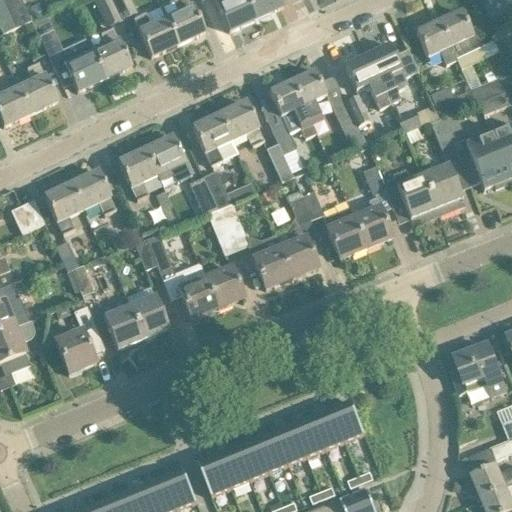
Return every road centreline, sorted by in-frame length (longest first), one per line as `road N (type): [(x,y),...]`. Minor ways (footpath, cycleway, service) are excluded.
road 1 (residential): [(0,451),(397,290)]
road 2 (residential): [(0,178),(382,0)]
road 3 (residential): [(425,511),(440,450),(419,347)]
road 4 (residential): [(397,290),(511,243)]
